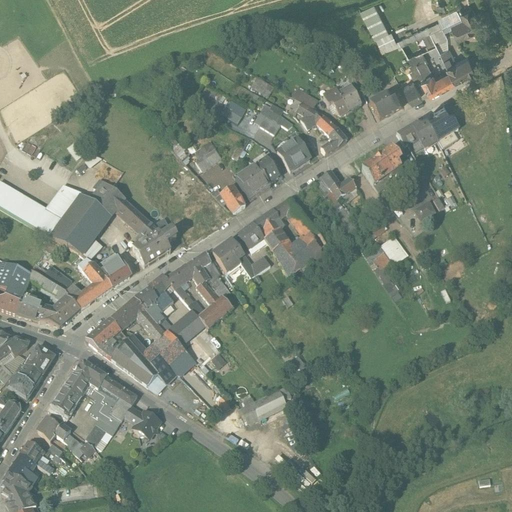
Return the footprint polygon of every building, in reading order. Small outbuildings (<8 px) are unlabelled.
[(397,46),(376,3),(360,11),(382,54),(397,46)] [(460,16),(463,21),(452,27),(458,39),(480,29),(477,23),(477,22),(476,20),(476,21),(471,11),(460,16)] [(460,16),(449,22),(452,27),(463,21),(460,16)] [(440,27),(428,33),(435,45),(447,40),(440,27)] [(446,68),(449,74),(453,82),(466,75),(474,71),(468,60),(455,67),(447,51),(439,54),(446,68)] [(416,66),(423,79),(430,76),(422,63),(416,66)] [(420,81),(423,79),(416,66),(415,64),(412,66),(411,66),(409,67),(411,72),(409,73),(415,84),(420,81)] [(453,82),(449,74),(433,83),(430,76),(423,79),(420,81),(428,96),(453,82)] [(251,89),(262,95),(268,85),(257,79),(251,89)] [(350,89),(356,99),(361,96),(354,81),(347,84),(350,89)] [(411,104),(421,99),(418,92),(417,91),(413,84),(403,89),(406,94),(404,95),(406,98),(408,97),(411,104)] [(337,97),(348,116),(361,109),(356,99),(350,89),(337,97)] [(370,104),(379,122),(404,108),(394,91),(370,104)] [(340,120),(348,116),(337,97),(335,93),(323,100),(328,110),(332,108),(335,115),(340,120)] [(300,96),(296,102),(311,111),(315,105),(300,96)] [(315,127),(324,121),(314,115),(309,112),(296,104),(291,113),(300,118),(298,120),(307,133),(315,127)] [(423,120),(424,122),(437,143),(457,131),(450,119),(444,108),(423,120)] [(237,126),(242,119),(227,110),(223,117),(237,126)] [(283,120),(292,126),(295,121),(287,115),(285,118),(284,117),(282,118),(284,120),(283,120)] [(265,119),(259,129),(274,139),(280,129),(265,119)] [(328,140),(336,133),(324,121),(315,127),(328,140)] [(412,130),(418,140),(424,151),(437,143),(424,122),(412,130)] [(286,124),(282,129),(288,133),(292,129),(286,124)] [(412,144),(418,140),(412,130),(410,127),(396,136),(404,149),(412,144)] [(333,144),(338,150),(346,144),(336,133),(328,140),(333,145),(333,144)] [(451,167),(473,154),(464,137),(441,149),(451,167)] [(277,155),(290,175),(310,162),(303,151),(301,152),(295,143),(277,155)] [(201,174),(221,161),(210,144),(195,154),(200,161),(195,164),(201,174)] [(325,158),(338,150),(333,144),(333,145),(320,152),(325,158)] [(237,149),(231,159),(236,163),(243,152),(237,149)] [(266,162),(272,171),(277,167),(267,152),(262,156),(266,162)] [(392,152),(361,173),(377,196),(391,186),(387,181),(400,172),(397,166),(400,164),(392,152)] [(266,162),(256,168),(268,187),(278,180),(272,171),(266,162)] [(268,187),(256,168),(235,182),(249,203),(270,190),(268,187)] [(321,182),(314,186),(330,208),(336,217),(343,212),(337,204),(329,193),(338,187),(330,176),(321,182)] [(329,193),(337,204),(351,194),(355,191),(349,182),(339,189),(338,187),(329,193)] [(0,212),(48,242),(80,199),(63,190),(47,212),(0,186),(0,212)] [(146,243),(158,236),(159,235),(105,187),(96,199),(101,204),(115,214),(114,215),(146,243)] [(245,209),(232,189),(215,199),(218,203),(222,200),(233,217),(245,209)] [(80,199),(48,242),(67,252),(68,251),(79,257),(82,259),(94,243),(99,235),(106,226),(108,227),(110,225),(108,224),(110,221),(97,210),(80,199)] [(286,214),(294,209),(294,208),(290,201),(273,213),(278,220),(286,214)] [(438,201),(433,204),(439,214),(444,211),(438,201)] [(97,210),(110,221),(114,215),(115,214),(101,204),(97,210)] [(428,206),(414,214),(420,224),(434,216),(428,206)] [(291,252),(286,257),(298,272),(326,249),(294,209),(286,214),(307,240),(291,252)] [(253,226),(261,238),(263,242),(278,233),(273,225),(278,220),(273,213),(253,226)] [(256,242),(261,238),(253,226),(238,237),(248,252),(258,245),(256,242)] [(278,233),(263,242),(273,254),(285,246),(286,244),(278,233)] [(132,252),(144,271),(170,254),(158,236),(146,243),(132,252)] [(237,263),(244,258),(232,242),(212,255),(226,275),(239,266),(237,263)] [(89,264),(102,250),(94,243),(82,259),(87,262),(89,264)] [(285,246),(273,254),(277,261),(278,263),(288,279),(298,272),(286,257),(291,252),(286,244),(285,246)] [(380,274),(390,267),(379,250),(369,258),(380,274)] [(115,256),(95,268),(105,278),(106,278),(112,290),(130,279),(120,261),(115,256)] [(185,268),(190,275),(200,268),(202,271),(211,265),(205,256),(186,268),(185,268)] [(245,258),(244,258),(237,263),(239,266),(250,282),(258,277),(245,258)] [(83,265),(87,271),(93,266),(89,264),(87,262),(83,265)] [(4,300),(19,306),(21,301),(29,283),(54,298),(58,291),(35,277),(29,274),(29,275),(28,276),(2,265),(0,270),(0,297),(4,300),(5,300),(4,300)] [(82,297),(89,306),(112,291),(112,290),(106,278),(105,278),(95,268),(93,266),(87,271),(82,275),(93,288),(82,297)] [(185,268),(165,282),(170,288),(174,293),(193,280),(190,275),(185,268)] [(190,275),(193,280),(198,288),(199,289),(204,286),(209,283),(202,271),(200,268),(190,275)] [(213,296),(216,292),(215,290),(222,285),(217,278),(210,283),(209,283),(204,286),(213,296)] [(155,284),(163,293),(163,294),(170,288),(165,282),(163,279),(155,284)] [(148,292),(151,302),(163,293),(155,284),(147,290),(148,292)] [(213,296),(204,286),(199,289),(198,288),(196,290),(211,309),(198,320),(207,332),(232,311),(222,300),(219,303),(218,303),(213,296)] [(218,303),(229,294),(223,286),(216,292),(213,296),(218,303)] [(68,299),(80,313),(89,306),(82,297),(73,289),(70,287),(69,289),(71,291),(70,292),(64,287),(60,292),(65,296),(68,299)] [(52,313),(51,312),(44,318),(45,318),(38,325),(58,331),(59,331),(80,313),(66,300),(68,299),(65,296),(60,292),(58,291),(54,298),(63,303),(52,313)] [(134,301),(144,313),(151,309),(148,305),(151,302),(148,292),(134,301)] [(183,292),(177,296),(183,303),(186,300),(188,299),(183,292)] [(163,293),(151,302),(160,313),(172,305),(163,294),(163,293)] [(0,313),(15,319),(20,307),(19,306),(4,300),(5,300),(4,300),(3,304),(0,302),(0,313)] [(51,312),(21,301),(19,306),(20,307),(15,319),(24,321),(38,325),(45,318),(44,318),(51,312)] [(136,321),(144,313),(134,301),(110,322),(120,334),(136,321)] [(144,313),(136,321),(156,346),(147,355),(141,360),(149,369),(158,361),(167,371),(185,354),(179,348),(167,335),(165,337),(144,313)] [(167,335),(179,348),(198,333),(187,319),(167,335)] [(89,340),(89,346),(97,353),(110,363),(127,344),(126,343),(126,342),(119,334),(120,334),(110,322),(89,340)] [(15,342),(0,336),(0,352),(8,347),(15,342)] [(141,360),(147,355),(142,350),(131,339),(126,343),(127,344),(137,355),(141,360)] [(15,342),(8,347),(17,359),(27,351),(29,347),(15,342)] [(137,355),(127,344),(110,363),(147,390),(158,379),(149,369),(141,360),(137,355)] [(52,359),(37,350),(32,358),(30,356),(22,368),(42,380),(53,363),(50,361),(52,359)] [(299,358),(293,364),(302,375),(308,369),(299,358)] [(158,361),(149,369),(158,379),(166,388),(174,379),(167,371),(158,361)] [(22,368),(20,366),(13,379),(34,392),(42,380),(22,368)] [(112,385),(84,366),(80,368),(74,377),(73,378),(88,388),(97,394),(100,390),(106,393),(112,385)] [(0,373),(8,382),(12,378),(4,369),(0,371),(0,373)] [(13,379),(12,378),(8,382),(12,385),(7,393),(26,406),(34,392),(13,379)] [(88,388),(73,378),(52,410),(67,420),(79,401),(84,395),(88,388)] [(137,401),(112,385),(106,393),(120,403),(113,414),(102,406),(101,407),(102,408),(98,413),(93,409),(93,410),(87,418),(97,425),(114,435),(120,425),(121,426),(123,421),(130,426),(136,416),(130,411),(137,401)] [(279,393),(284,404),(291,401),(286,390),(279,393)] [(279,393),(252,406),(259,422),(287,409),(284,404),(279,393)] [(86,405),(90,399),(84,395),(79,401),(86,405)] [(225,398),(217,405),(224,413),(232,406),(225,398)] [(101,407),(102,406),(90,399),(86,405),(93,410),(93,409),(98,413),(102,408),(101,407)] [(0,407),(6,412),(8,408),(10,408),(9,404),(3,400),(0,400),(0,407)] [(259,422),(252,406),(238,413),(237,413),(245,429),(259,422)] [(10,408),(8,408),(6,412),(0,420),(0,436),(4,439),(19,416),(19,410),(14,407),(10,408)] [(141,419),(136,416),(130,426),(135,429),(133,432),(138,435),(139,440),(157,436),(156,432),(160,426),(144,415),(141,419)] [(46,420),(40,428),(40,429),(38,432),(37,432),(37,433),(37,434),(38,435),(43,438),(42,439),(50,446),(55,440),(53,438),(54,437),(59,430),(46,420)] [(95,427),(85,441),(101,453),(111,438),(95,427)] [(70,435),(61,428),(59,430),(54,437),(63,443),(68,437),(70,435)] [(68,437),(63,443),(68,448),(73,442),(68,437)] [(83,456),(90,450),(86,445),(79,451),(83,456)] [(44,456),(28,446),(20,458),(36,469),(43,474),(47,469),(37,463),(41,458),(42,459),(44,456)] [(48,452),(58,460),(62,455),(52,447),(48,452)] [(20,458),(8,476),(9,476),(19,483),(25,474),(31,478),(36,469),(20,458)] [(60,460),(55,468),(64,474),(69,468),(66,465),(61,460),(60,460)] [(47,468),(47,469),(43,474),(49,478),(53,472),(47,468)] [(19,483),(9,476),(3,485),(5,486),(2,491),(5,493),(2,498),(8,502),(10,506),(5,508),(7,511),(31,511),(35,510),(28,496),(31,491),(29,489),(35,480),(31,478),(25,474),(19,483)]
